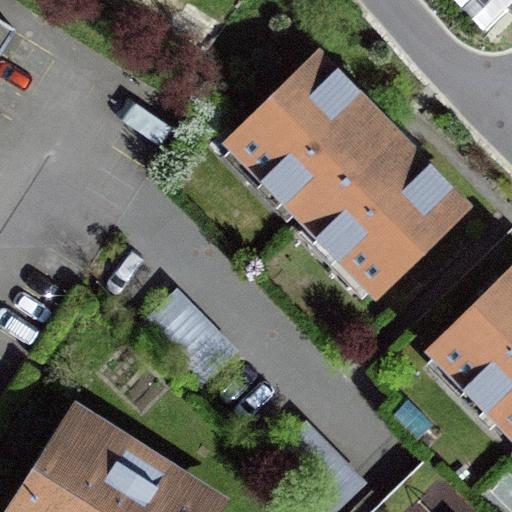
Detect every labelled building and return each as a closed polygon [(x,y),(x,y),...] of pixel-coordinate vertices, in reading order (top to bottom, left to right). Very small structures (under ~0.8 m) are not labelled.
[(511,13),(511,0),(456,0),(485,30),(508,9),(511,13)] [(0,52),(15,29),(0,19),(0,52)] [(318,61),(235,140),(377,285),(459,206),(318,61)] [(511,276),(438,348),(511,424),(511,276)] [(212,367),(238,343),(196,299),(170,322),(212,367)] [(206,511),(213,502),(78,416),(17,511),(206,511)]
